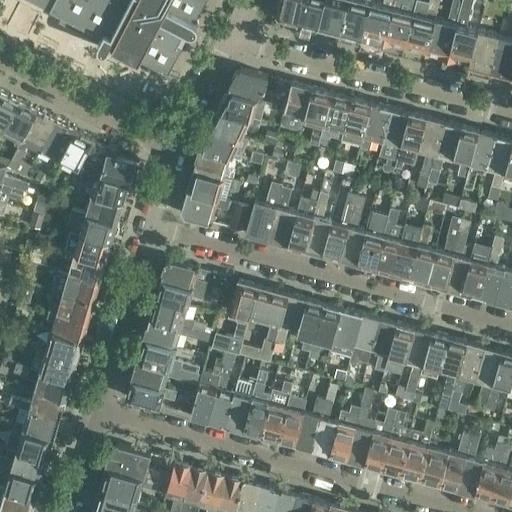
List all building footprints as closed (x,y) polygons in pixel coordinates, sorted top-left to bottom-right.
[(38,0),(63,12),(59,19),(98,40),(97,41),(97,43),(98,45),(100,47),(102,48),(104,48),(106,47),(108,46),(111,40),(168,69),(182,41),(178,39),(184,27),(189,29),(190,29),(192,30),(194,29),(195,28),(197,27),(197,25),(198,24),(198,22),(197,20),(196,19),(194,18),(203,0),(38,0)] [(277,0),(275,9),(278,14),(295,18),(299,0),(277,0)] [(299,0),(295,18),(315,24),(320,0),(299,0)] [(320,0),(315,24),(337,29),(344,0),(320,0)] [(344,0),(337,29),(359,35),(368,0),(344,0)] [(371,0),(368,0),(359,35),(361,35),(361,34),(374,38),(373,38),(381,40),(391,0),(380,0),(380,2),(371,0)] [(391,0),(381,40),(391,43),(391,42),(403,45),(412,10),(400,7),(401,0),(391,0)] [(414,0),(412,10),(403,45),(424,51),(433,16),(437,0),(427,0),(427,2),(419,0),(414,0)] [(433,16),(424,51),(438,54),(438,55),(446,57),(460,0),(452,0),(447,19),(433,16)] [(460,0),(446,57),(455,59),(456,58),(467,61),(476,27),(465,24),(471,0),(460,0)] [(476,27),(467,61),(468,62),(489,68),(499,32),(476,27)] [(511,35),(499,32),(489,68),(510,73),(511,67),(511,35)] [(229,85),(227,86),(262,96),(286,102),(292,79),(279,76),(275,91),(264,87),(268,74),(268,73),(242,67),(236,68),(231,80),(229,85)] [(282,116),(281,121),(282,125),(299,129),(302,117),(310,84),(292,79),(286,102),(282,116)] [(330,89),(310,84),(302,117),(314,119),(308,141),(316,143),(322,122),(330,89)] [(222,96),(217,105),(249,114),(253,111),(255,103),(260,104),(262,96),(227,86),(225,93),(222,96)] [(0,132),(3,127),(18,97),(0,87),(0,132)] [(330,89),(322,122),(316,143),(325,145),(330,124),(342,127),(350,94),(330,89)] [(161,111),(166,99),(155,93),(149,105),(161,111)] [(350,94),(342,127),(354,130),(353,134),(361,135),(370,99),(350,94)] [(18,97),(3,127),(18,135),(13,144),(17,146),(22,136),(37,107),(18,97)] [(361,135),(359,143),(369,146),(372,134),(382,137),(390,104),(370,99),(361,135)] [(390,104),(382,137),(392,139),(387,155),(385,163),(382,162),(381,167),(383,169),(388,171),(388,168),(393,169),(394,166),(400,141),(408,109),(390,104)] [(217,105),(207,124),(240,134),(246,121),(258,125),(260,117),(249,114),(217,105)] [(17,146),(10,158),(8,162),(16,167),(29,140),(40,146),(56,116),(37,107),(22,136),(17,146)] [(408,109),(400,141),(394,166),(403,169),(405,159),(409,144),(417,146),(425,113),(408,109)] [(271,121),(272,121),(280,123),(281,121),(282,116),(273,113),(271,121)] [(442,118),(425,113),(417,146),(426,148),(420,172),(428,174),(434,150),(442,118)] [(56,116),(40,146),(52,152),(51,156),(57,159),(59,156),(75,126),(56,116)] [(434,150),(428,174),(427,179),(437,182),(444,153),(452,155),(460,122),(442,118),(434,150)] [(460,122),(452,155),(461,157),(454,184),(462,186),(463,184),(469,159),(477,127),(460,122)] [(201,137),(199,144),(231,154),(231,153),(235,154),(239,144),(236,143),(240,134),(207,124),(201,137)] [(75,126),(59,156),(57,159),(65,163),(66,159),(78,166),(85,153),(94,136),(75,126)] [(477,127),(469,159),(463,184),(473,187),(477,170),(484,172),(486,164),(494,131),(477,127)] [(263,141),(274,145),(278,133),(266,130),(263,141)] [(494,131),(486,164),(495,166),(491,183),(499,185),(503,171),(504,168),(511,136),(494,131)] [(511,135),(511,136),(504,168),(503,171),(511,172),(511,135)] [(100,172),(101,172),(133,182),(137,169),(132,165),(135,157),(114,151),(116,147),(94,136),(85,153),(104,158),(100,172)] [(199,144),(193,165),(225,175),(225,174),(229,175),(232,164),(228,163),(231,154),(199,144)] [(254,160),(261,163),(264,153),(256,151),(254,160)] [(0,161),(7,164),(8,162),(10,158),(0,154),(0,161)] [(334,158),(331,169),(341,171),(344,161),(334,158)] [(295,175),(299,162),(286,159),(283,172),(295,175)] [(0,180),(24,188),(28,189),(30,180),(5,173),(7,164),(0,161),(0,180)] [(193,165),(187,187),(219,196),(222,185),(237,190),(240,179),(225,175),(193,165)] [(33,177),(44,183),(49,174),(38,168),(33,177)] [(246,181),(255,184),(258,174),(249,171),(246,181)] [(94,181),(91,190),(123,199),(125,193),(130,192),(133,182),(101,172),(98,182),(94,181)] [(427,179),(428,174),(420,172),(416,185),(425,187),(427,179)] [(72,177),(69,184),(82,188),(84,180),(72,177)] [(255,197),(246,229),(265,234),(280,183),(281,182),(270,179),(264,200),(255,197)] [(0,180),(0,189),(22,196),(24,188),(0,180)] [(280,183),(265,234),(286,240),(295,208),(284,205),(289,186),(280,183)] [(496,198),(499,185),(491,183),(488,197),(496,198)] [(236,201),(219,196),(187,187),(181,207),(184,212),(212,220),(213,214),(214,214),(217,205),(234,210),(236,201)] [(295,208),(286,240),(304,245),(319,189),(312,187),(309,197),(300,194),(295,208)] [(89,200),(86,210),(117,219),(123,199),(91,190),(88,189),(85,199),(89,200)] [(319,189),(304,245),(321,250),(330,217),(323,215),(329,192),(319,189)] [(330,217),(321,250),(339,255),(356,192),(347,190),(339,220),(330,217)] [(460,194),(443,190),(441,200),(446,202),(458,205),(460,197),(460,194)] [(50,199),(59,202),(62,194),(52,191),(50,199)] [(44,211),(44,210),(49,195),(38,192),(33,208),(44,211)] [(356,192),(339,255),(356,259),(365,227),(357,225),(365,194),(356,192)] [(63,195),(59,202),(73,206),(75,198),(63,195)] [(441,200),(429,197),(426,207),(444,212),(446,202),(441,200)] [(460,197),(458,205),(475,210),(477,201),(460,197)] [(234,210),(229,224),(243,228),(249,204),(236,200),(236,201),(234,210)] [(369,209),(365,227),(356,259),(374,264),(389,207),(390,203),(382,201),(379,212),(369,209)] [(511,206),(495,203),(492,214),(511,219),(511,206)] [(399,210),(389,207),(374,264),(391,269),(399,236),(402,226),(395,224),(399,210)] [(42,219),(44,211),(33,208),(32,208),(29,222),(40,225),(42,219)] [(44,211),(42,219),(55,222),(57,214),(44,210),(44,211)] [(73,228),(80,230),(111,239),(117,219),(86,210),(83,221),(76,219),(73,228)] [(435,246),(426,278),(443,283),(461,216),(452,213),(443,248),(435,246)] [(461,216),(443,283),(461,288),(469,255),(472,245),(465,243),(468,230),(470,219),(461,216)] [(399,236),(391,269),(408,273),(422,221),(413,219),(408,238),(399,236)] [(422,221),(408,273),(426,278),(435,246),(426,243),(431,224),(422,221)] [(77,239),(74,250),(106,259),(111,239),(80,230),(73,228),(61,224),(58,234),(77,239)] [(469,255),(461,288),(478,292),(495,232),(487,230),(483,244),(482,243),(479,257),(469,255)] [(495,232),(478,292),(496,297),(505,264),(496,262),(504,234),(495,232)] [(22,249),(32,251),(36,239),(26,236),(22,249)] [(32,251),(30,259),(41,262),(45,245),(35,242),(32,251)] [(30,259),(32,251),(22,249),(20,256),(30,259)] [(74,250),(68,269),(100,278),(106,259),(74,250)] [(165,261),(161,275),(206,287),(208,279),(211,269),(199,266),(170,258),(165,261)] [(511,266),(505,264),(496,297),(511,301),(511,266)] [(66,279),(63,289),(94,298),(100,278),(68,269),(61,267),(58,277),(66,279)] [(206,287),(161,275),(156,293),(189,302),(191,293),(203,296),(206,287)] [(239,277),(237,281),(238,282),(230,310),(238,312),(233,333),(216,330),(212,343),(227,347),(235,350),(238,351),(241,341),(248,315),(257,282),(239,277)] [(20,291),(18,298),(28,301),(34,281),(24,278),(20,291)] [(289,291),(257,282),(248,315),(271,321),(266,337),(263,336),(260,346),(241,341),(238,351),(261,357),(270,359),(273,347),(280,323),(289,291)] [(50,307),(57,309),(89,318),(91,310),(95,310),(96,303),(94,300),(94,298),(63,289),(55,287),(50,307)] [(289,291),(280,323),(273,347),(282,349),(289,326),(297,328),(306,295),(289,291)] [(189,302),(156,293),(150,314),(205,329),(207,321),(185,315),(189,302)] [(306,295),(297,328),(306,331),(302,346),(310,349),(310,346),(324,300),(306,295)] [(28,301),(18,298),(16,306),(35,311),(38,303),(28,301)] [(324,300),(310,346),(320,349),(324,335),(332,338),(341,305),(324,300)] [(207,308),(218,311),(220,306),(209,302),(207,308)] [(341,305),(332,338),(330,345),(351,351),(353,343),(362,310),(341,305)] [(54,318),(51,328),(83,337),(84,336),(87,335),(89,330),(86,327),(89,318),(57,309),(50,307),(47,315),(54,318)] [(362,310),(353,343),(349,359),(358,361),(359,358),(367,360),(379,315),(362,310)] [(150,314),(144,335),(177,343),(180,331),(210,340),(212,331),(205,329),(150,314)] [(379,315),(370,348),(379,351),(375,366),(384,368),(397,320),(379,315)] [(22,320),(14,318),(8,338),(16,340),(22,320)] [(384,368),(382,377),(391,379),(397,355),(405,358),(414,325),(397,320),(384,368)] [(414,325),(405,358),(413,360),(406,386),(398,384),(395,394),(412,398),(414,391),(419,372),(422,362),(431,329),(414,325)] [(38,346),(46,348),(77,357),(83,337),(51,328),(48,339),(41,337),(38,346)] [(431,329),(422,362),(419,372),(437,377),(439,367),(448,334),(431,329)] [(448,334),(439,367),(437,377),(430,403),(438,405),(449,369),(457,371),(466,339),(448,334)] [(144,335),(138,355),(198,371),(200,364),(173,356),(177,343),(144,335)] [(483,344),(466,339),(457,371),(448,408),(465,413),(467,403),(459,400),(467,374),(475,376),(483,344)] [(483,344),(475,376),(484,379),(477,403),(486,406),(493,381),(501,348),(483,344)] [(46,348),(38,346),(34,357),(26,355),(23,363),(71,377),(77,357),(46,348)] [(222,364),(208,417),(225,421),(234,388),(226,386),(235,350),(227,347),(224,358),(222,364)] [(3,348),(1,357),(12,360),(14,351),(3,348)] [(511,378),(511,351),(501,348),(493,381),(486,406),(494,408),(501,383),(510,386),(511,378)] [(201,372),(198,371),(138,355),(132,376),(165,385),(168,374),(198,382),(201,372)] [(37,378),(34,388),(65,397),(66,395),(69,395),(71,388),(69,385),(71,377),(23,363),(16,361),(13,371),(37,378)] [(203,367),(193,403),(191,411),(191,412),(208,417),(222,364),(214,361),(212,369),(203,367)] [(293,380),(277,436),(294,440),(303,407),(295,405),(304,369),(296,367),(293,380)] [(344,379),(345,372),(346,370),(335,367),(332,376),(344,379)] [(345,372),(344,379),(352,382),(353,378),(349,374),(345,372)] [(165,385),(132,376),(127,393),(128,396),(159,404),(163,393),(175,397),(177,388),(165,385)] [(237,377),(234,388),(225,421),(242,426),(255,382),(237,377)] [(255,382),(242,426),(259,431),(269,398),(261,396),(265,380),(256,378),(255,382)] [(269,398),(259,431),(277,436),(293,380),(284,378),(282,387),(272,385),(269,398)] [(328,387),(312,445),(329,450),(338,417),(330,415),(338,383),(330,381),(328,387)] [(388,388),(385,383),(380,381),(378,389),(387,391),(388,388)] [(338,417),(329,450),(347,454),(363,394),(366,386),(357,383),(347,419),(338,417)] [(303,407),(294,440),(312,445),(328,387),(320,385),(313,409),(304,407),(304,408),(303,407)] [(9,402),(20,405),(28,407),(60,416),(65,397),(34,388),(30,400),(12,394),(9,402)] [(414,391),(412,398),(425,402),(427,395),(414,391)] [(363,394),(347,454),(364,459),(376,417),(367,415),(372,397),(363,394)] [(193,403),(182,400),(178,401),(176,407),(191,411),(193,403)] [(14,425),(22,427),(54,436),(60,416),(28,407),(20,405),(14,425)] [(376,417),(364,459),(382,464),(390,431),(397,407),(388,405),(387,411),(378,408),(376,417)] [(447,408),(439,406),(437,415),(444,417),(447,408)] [(390,431),(382,464),(400,469),(411,425),(403,423),(406,410),(397,407),(390,431)] [(464,424),(473,427),(476,416),(467,413),(464,424)] [(411,425),(400,469),(421,474),(430,442),(431,438),(436,420),(428,418),(425,429),(411,425)] [(450,447),(441,480),(458,485),(473,427),(465,424),(458,450),(450,447)] [(9,444),(17,447),(48,456),(54,436),(22,427),(14,425),(9,444)] [(473,427),(458,485),(475,489),(483,458),(483,457),(474,454),(481,429),(473,427)] [(430,442),(421,474),(441,480),(450,447),(436,444),(437,440),(431,438),(430,442)] [(483,458),(475,489),(492,494),(506,442),(497,439),(492,460),(483,458)] [(112,445),(107,463),(169,480),(171,470),(147,464),(151,451),(117,442),(112,445)] [(511,443),(506,442),(492,494),(509,498),(511,487),(511,465),(508,464),(510,455),(511,455),(511,452),(511,443)] [(0,452),(0,463),(43,475),(48,456),(17,447),(14,457),(0,452)] [(175,458),(167,491),(175,493),(169,511),(178,511),(179,511),(183,495),(192,462),(175,458)] [(192,462),(183,495),(179,511),(181,511),(187,511),(191,497),(200,500),(209,467),(192,462)] [(0,471),(9,474),(5,485),(37,495),(43,475),(0,463),(0,471)] [(169,480),(107,463),(101,485),(138,495),(142,483),(166,490),(169,480)] [(209,467),(200,500),(208,502),(205,511),(215,511),(218,505),(227,472),(209,467)] [(227,472),(218,505),(215,511),(225,511),(227,507),(235,509),(236,508),(244,476),(227,472)] [(244,476),(236,508),(244,510),(243,511),(253,511),(262,481),(244,476)] [(262,481),(253,511),(271,511),(279,486),(262,481)] [(0,506),(11,510),(18,511),(32,511),(37,495),(5,485),(0,483),(0,506)] [(138,495),(101,485),(95,503),(126,511),(151,511),(152,510),(136,505),(138,495)] [(279,486),(271,511),(290,511),(296,490),(279,486)] [(296,490),(290,511),(308,511),(313,495),(296,490)] [(313,495),(308,511),(327,511),(330,499),(313,495)] [(330,499),(327,511),(345,511),(348,504),(330,499)] [(126,511),(95,503),(92,511),(126,511)]
